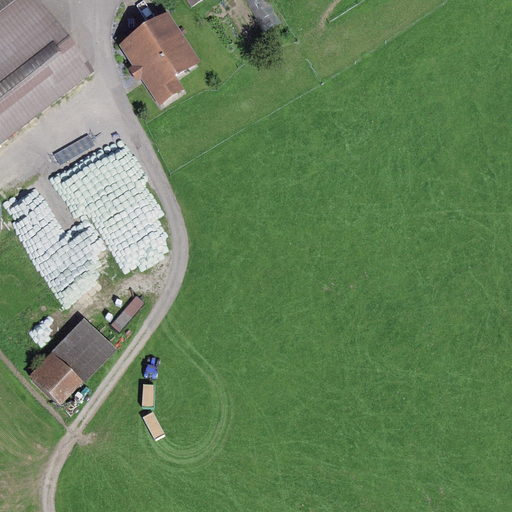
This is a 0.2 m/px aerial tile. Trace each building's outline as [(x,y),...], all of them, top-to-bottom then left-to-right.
[(0,0),(0,19),(22,2),(20,0),(0,0)] [(0,151),(96,77),(34,0),(24,0),(22,2),(0,19),(0,151)] [(185,0),(192,9),(205,0),(185,0)] [(204,69),(170,18),(119,52),(160,112),(185,95),(179,86),(204,69)] [(114,358),(84,330),(31,387),(60,414),(114,358)]
